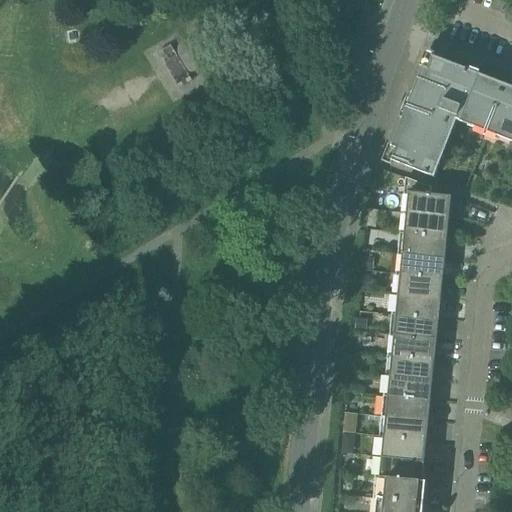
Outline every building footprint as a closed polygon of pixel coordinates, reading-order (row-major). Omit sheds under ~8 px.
[(511,92),(478,79),(475,85),(468,82),(472,71),(429,54),(388,159),(431,176),(454,116),(462,119),(461,122),(477,128),(479,123),(501,132),(499,137),(511,141),(511,92)] [(489,162),(486,170),(498,174),(501,166),(489,162)] [(408,213),(408,214),(451,218),(451,217),(449,217),(451,199),(453,199),(453,197),(431,195),(432,188),(407,178),(405,193),(410,193),(410,194),(412,194),(410,213),(408,213)] [(372,210),(371,218),(378,219),(379,211),(372,210)] [(406,233),(406,234),(449,238),(449,237),(447,237),(449,219),(451,219),(451,218),(408,214),(408,215),(410,215),(408,233),(406,233)] [(404,253),(404,255),(447,259),(447,257),(445,257),(447,239),(449,239),(449,238),(406,234),(406,235),(408,235),(406,254),(404,253)] [(402,274),(402,275),(445,279),(445,278),(443,277),(445,259),(447,260),(447,259),(404,255),(404,256),(406,256),(404,274),(402,274)] [(374,269),(375,258),(365,257),(363,268),(374,269)] [(360,290),(372,292),(374,276),(362,275),(360,290)] [(400,294),(400,295),(443,299),(443,298),(441,298),(443,280),(445,280),(445,279),(402,275),(402,276),(404,276),(402,294),(400,294)] [(398,314),(398,315),(441,319),(441,318),(439,318),(441,300),(442,300),(443,299),(400,295),(400,296),(402,296),(400,314),(398,314)] [(396,335),(395,336),(438,340),(439,339),(437,338),(438,320),(440,320),(441,319),(398,315),(397,316),(399,317),(398,335),(396,335)] [(357,318),(356,328),(365,329),(366,319),(357,318)] [(394,355),(393,356),(436,360),(436,359),(435,359),(436,341),(438,341),(438,340),(395,336),(395,337),(397,337),(396,355),(394,355)] [(391,376),(391,377),(434,381),(434,380),(432,379),(434,361),(436,361),(436,360),(393,356),(393,357),(395,357),(393,376),(391,376)] [(389,396),(389,397),(432,401),(432,400),(430,400),(432,382),(434,382),(434,381),(391,377),(391,378),(393,378),(391,396),(389,396)] [(387,416),(387,417),(430,421),(430,420),(428,420),(430,402),(432,402),(432,401),(389,397),(389,398),(391,398),(389,416),(387,416)] [(385,436),(385,437),(428,442),(428,440),(426,440),(428,422),(430,422),(430,421),(387,417),(387,418),(389,418),(387,437),(385,436)] [(383,457),(383,458),(426,462),(426,461),(424,461),(426,442),(428,443),(428,442),(385,437),(385,439),(387,439),(385,457),(383,457)] [(381,477),(381,478),(424,482),(424,481),(422,481),(424,463),(426,463),(426,462),(383,458),(383,459),(385,459),(383,478),(381,477)] [(419,511),(420,504),(422,504),(422,502),(420,502),(422,483),(424,484),(424,482),(381,478),(381,480),(383,480),(381,498),(379,498),(379,500),(381,500),(379,511),(419,511)]
